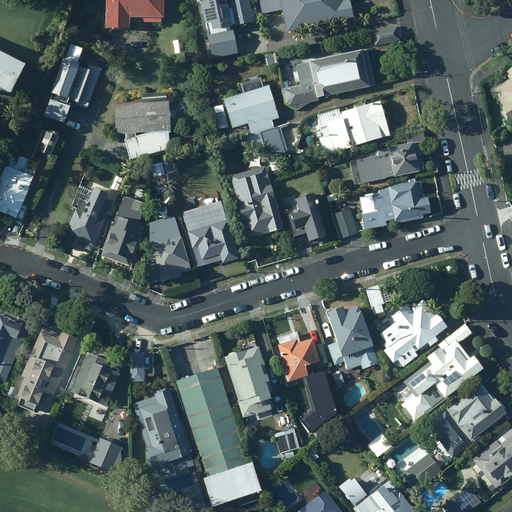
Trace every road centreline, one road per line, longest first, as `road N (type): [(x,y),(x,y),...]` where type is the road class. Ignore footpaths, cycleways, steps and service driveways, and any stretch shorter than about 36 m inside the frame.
road 1 (residential): [(479,224),(162,320),(0,253)]
road 2 (tertiary): [(444,71),(479,224)]
